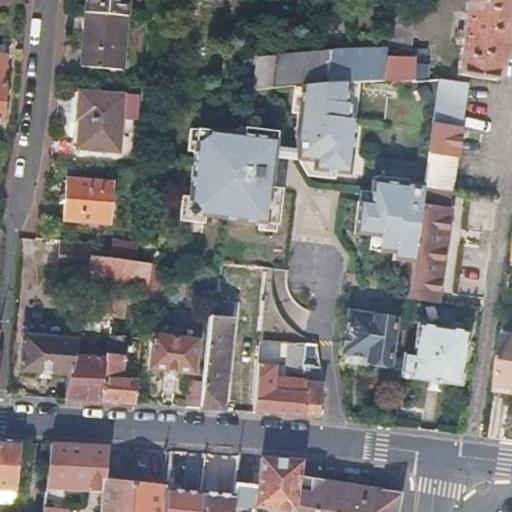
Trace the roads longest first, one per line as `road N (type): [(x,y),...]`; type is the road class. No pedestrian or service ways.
road 1 (residential): [(0,333),(41,0)]
road 2 (secondary): [(329,439),(0,416)]
road 3 (residential): [(472,457),(511,162)]
road 4 (residential): [(329,439),(321,325),(328,260)]
